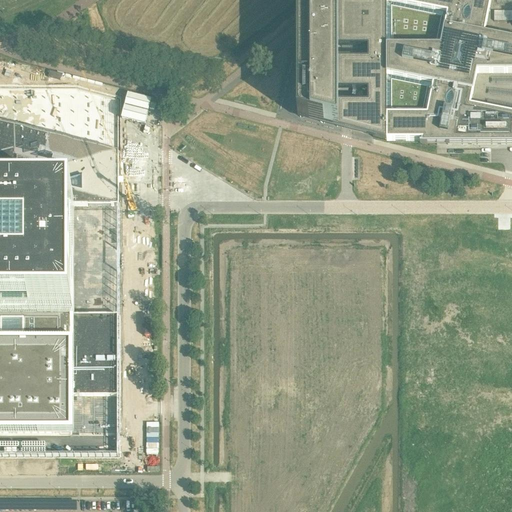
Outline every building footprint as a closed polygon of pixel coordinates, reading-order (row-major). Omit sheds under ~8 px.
[(511,0),(298,0),(298,20),(298,118),(348,131),(373,138),(387,141),(422,141),(422,144),(420,144),(420,145),(511,145),(511,115),(470,107),(477,73),(511,73),(511,41),(484,36),(491,0),(511,0)] [(34,70),(0,61),(0,86),(28,94),(34,70)] [(146,126),(152,99),(36,70),(30,94),(42,97),(42,100),(146,126)] [(118,313),(75,313),(75,208),(118,208),(118,155),(0,126),(0,434),(75,435),(75,396),(118,396),(118,313)] [(511,263),(457,264),(457,271),(457,358),(457,373),(462,428),(511,428),(511,263)] [(144,400),(154,400),(153,364),(143,364),(144,400)] [(159,437),(159,423),(147,423),(148,438),(159,437)] [(0,509),(44,509),(44,500),(0,500),(0,509)]
